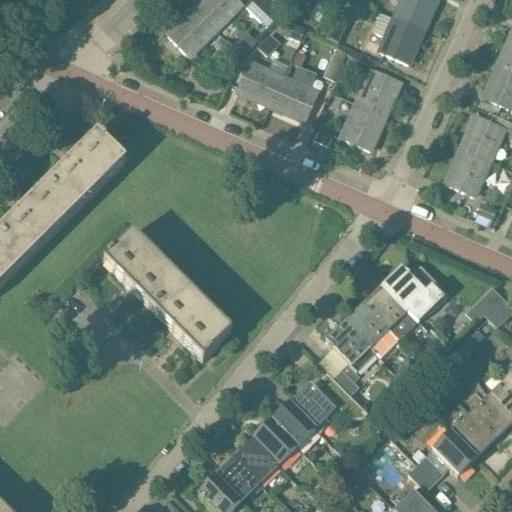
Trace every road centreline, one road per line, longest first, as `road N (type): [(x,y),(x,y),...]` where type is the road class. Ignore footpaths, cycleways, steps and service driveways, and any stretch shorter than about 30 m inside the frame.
road 1 (residential): [(129,511),(383,213)]
road 2 (residential): [(63,72),(383,213)]
road 3 (residential): [(383,213),(476,0)]
road 4 (residential): [(383,213),(511,270)]
